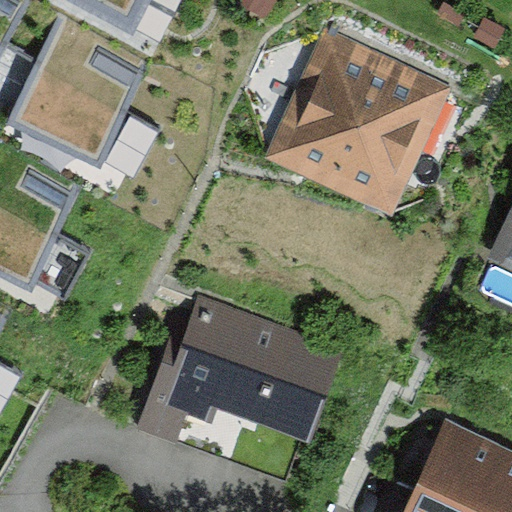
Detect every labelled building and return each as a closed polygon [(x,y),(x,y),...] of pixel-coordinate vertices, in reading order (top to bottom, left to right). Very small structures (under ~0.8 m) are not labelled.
[(59,20),(56,19),(28,2),(29,0),(0,0),(0,99),(11,106),(59,20)] [(144,0),(76,0),(129,28),(144,0)] [(59,20),(11,106),(13,107),(6,119),(98,162),(102,156),(134,175),(182,90),(145,68),(152,53),(65,4),(56,19),(59,20)] [(448,96),(324,47),(276,166),(401,215),(448,96)] [(0,271),(29,285),(33,279),(64,297),(113,212),(77,190),(84,176),(0,128),(0,271)] [(0,409),(44,333),(9,311),(14,298),(0,289),(0,409)] [(285,478),(331,354),(202,306),(188,343),(169,335),(136,423),(285,478)] [(399,477),(429,416),(401,402),(371,463),(399,477)] [(471,511),(500,451),(429,416),(399,477),(419,488),(407,511),(471,511)] [(511,511),(511,456),(500,451),(471,511),(511,511)]
